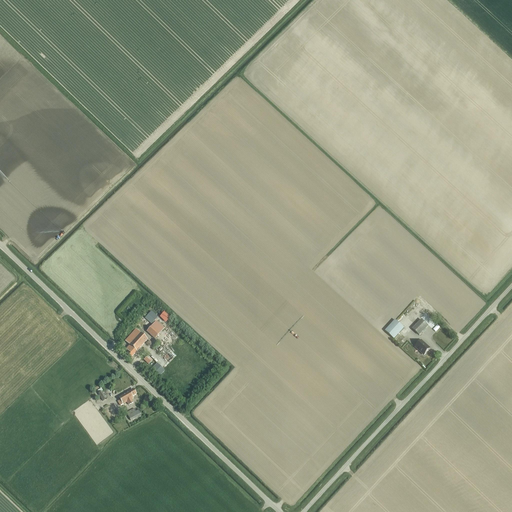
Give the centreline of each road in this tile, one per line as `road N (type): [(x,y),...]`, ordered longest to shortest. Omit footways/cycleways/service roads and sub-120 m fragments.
road 1 (unclassified): [(279,511),(0,247)]
road 2 (unclassified): [(303,511),(511,285)]
